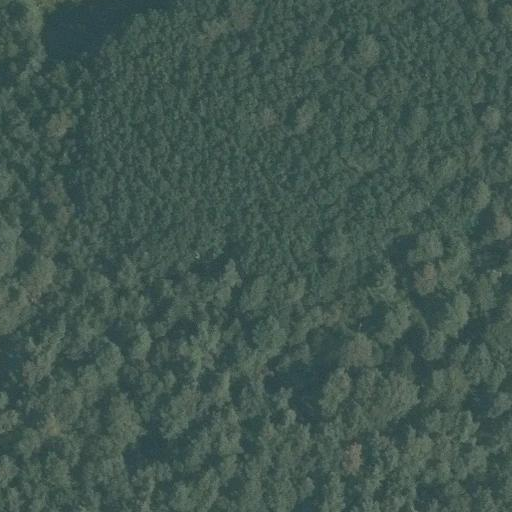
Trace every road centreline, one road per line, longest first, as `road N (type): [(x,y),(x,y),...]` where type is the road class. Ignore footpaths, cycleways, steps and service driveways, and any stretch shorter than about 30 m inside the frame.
road 1 (unknown): [(0,485),(151,511)]
road 2 (track): [(72,0),(146,33),(196,0)]
